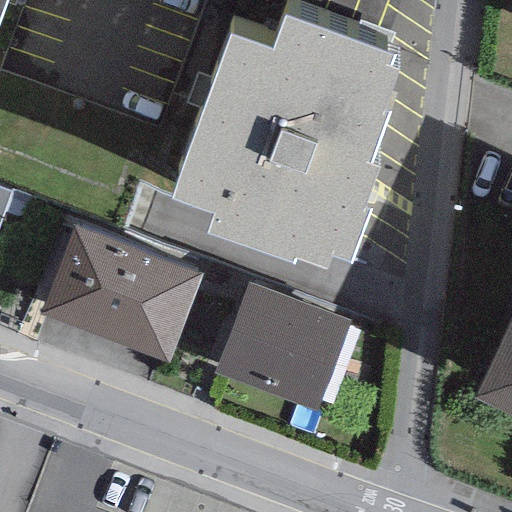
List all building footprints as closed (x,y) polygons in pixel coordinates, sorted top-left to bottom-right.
[(395,51),(284,11),(272,44),(230,29),(170,193),(212,208),(205,228),(293,259),(295,254),(326,265),(330,253),(350,260),(370,204),(364,202),(378,162),(371,159),(389,110),(383,108),(398,66),(390,63),(395,51)] [(0,220),(11,190),(0,185),(0,220)] [(200,263),(70,219),(38,314),(168,357),(200,263)] [(351,329),(247,287),(214,370),(318,412),(351,329)] [(511,317),(476,395),(511,411),(511,317)]
